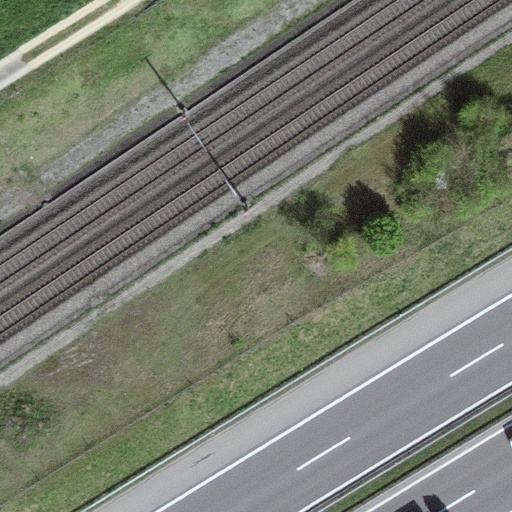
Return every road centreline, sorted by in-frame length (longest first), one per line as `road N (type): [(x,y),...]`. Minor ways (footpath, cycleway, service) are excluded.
road 1 (motorway): [(511,338),(227,511)]
road 2 (track): [(0,76),(121,0)]
